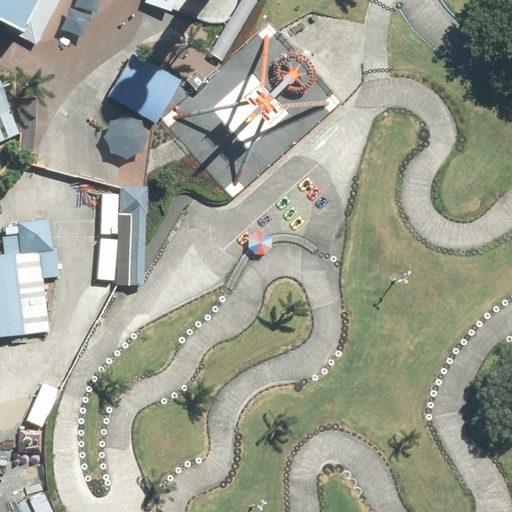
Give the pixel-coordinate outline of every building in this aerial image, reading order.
[(0,0),(0,23),(36,44),(60,0),(0,0)] [(148,0),(148,1),(171,10),(174,0),(148,0)] [(242,0),(230,20),(210,52),(223,60),(257,3),(257,0),(242,0)] [(264,34),(254,88),(259,89),(269,35),(267,33),(264,34)] [(199,71),(188,81),(195,89),(206,79),(199,71)] [(0,143),(20,135),(0,87),(0,143)] [(239,123),(244,127),(251,129),(255,129),(258,129),(264,126),(269,122),(272,116),(273,109),(272,105),(272,103),(269,97),(264,93),(259,91),(258,90),(254,90),(252,90),(245,91),(240,95),(236,99),(235,103),(234,105),(233,107),(233,112),(235,118),(239,123)] [(231,108),(232,105),(176,117),(175,119),(176,121),(231,110),(231,108)] [(255,131),(250,131),(230,190),(232,192),(234,192),(255,131)] [(121,194),(102,193),(98,282),(143,283),(147,189),(121,188),(121,194)] [(2,225),(7,252),(16,336),(50,333),(42,278),(60,276),(52,218),(2,225)] [(7,252),(0,252),(0,338),(16,336),(7,252)]
